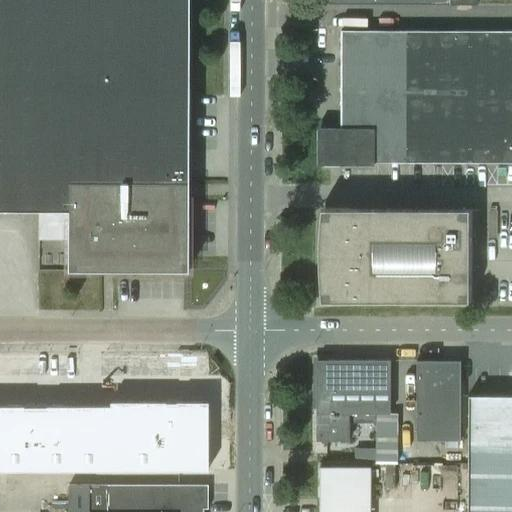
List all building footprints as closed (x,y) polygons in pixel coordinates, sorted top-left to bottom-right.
[(0,0),(0,210),(68,210),(68,270),(188,271),(189,0),(0,0)] [(321,128),(320,164),(374,164),(374,162),(425,162),(511,162),(511,31),(340,31),(340,128),(321,128)] [(471,209),(324,208),(320,208),(319,220),(318,232),(317,248),(317,262),(318,277),(320,300),(471,300),(471,299),(478,299),(478,267),(471,267),(471,240),(478,240),(478,210),(471,210),(471,209)] [(316,405),(316,440),(327,440),(348,440),(348,423),(376,423),(376,450),(376,463),(397,463),(397,413),(389,413),(389,360),(333,360),(316,360),(316,398),(316,405)] [(416,360),(416,413),(416,440),(460,440),(460,360),(416,360)] [(466,511),(511,511),(511,396),(467,396),(466,511)] [(0,403),(0,468),(34,469),(112,469),(211,469),(211,400),(112,400),(50,400),(50,404),(34,404),(0,403)] [(368,511),(369,484),(369,469),(369,467),(319,466),(318,511),(368,511)] [(378,469),(369,469),(369,484),(378,484),(378,469)] [(208,508),(208,496),(208,484),(107,484),(106,511),(202,511),(203,508),(208,508)]
